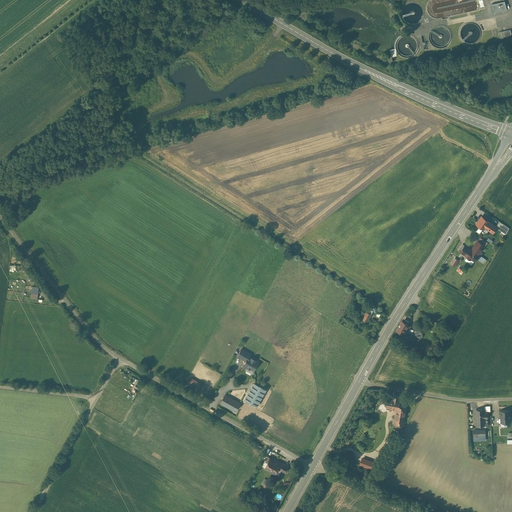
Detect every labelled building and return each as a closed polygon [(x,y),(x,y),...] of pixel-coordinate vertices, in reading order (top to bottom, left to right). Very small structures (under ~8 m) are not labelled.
[(504,1),(490,5),(492,13),(506,10),(504,1)] [(489,221),(481,216),(476,224),(484,229),(483,230),(487,233),(488,230),(492,233),(497,227),(489,221)] [(509,228),(499,221),(496,225),(498,226),(498,228),(500,230),(501,231),(505,234),(508,230),(509,228)] [(471,250),(478,254),(484,245),(477,241),(471,250)] [(479,255),(478,254),(471,250),(465,245),(461,252),(467,256),(467,257),(470,259),(471,258),(474,261),(479,255)] [(32,286),(30,298),(37,299),(38,288),(37,287),(32,286)] [(370,309),(377,312),(376,314),(379,316),(382,311),(372,306),(370,309)] [(371,314),(364,310),(360,318),(367,321),(371,314)] [(409,325),(401,321),(395,331),(402,335),(407,338),(411,340),(411,341),(415,343),(421,338),(422,335),(421,332),(417,330),(414,331),(413,333),(408,330),(408,331),(406,330),(409,325)] [(439,336),(433,333),(427,342),(435,347),(433,349),(438,351),(444,339),(439,336)] [(241,349),(237,356),(243,359),(246,354),(247,352),(241,349)] [(255,360),(249,356),(246,354),(243,359),(245,361),(243,365),(252,370),(255,366),(256,366),(257,364),(257,363),(257,362),(254,360),(255,360)] [(188,384),(190,385),(192,381),(194,383),(193,386),(199,390),(202,383),(193,379),(193,380),(190,379),(188,384)] [(265,389),(254,383),(254,384),(251,389),(248,394),(247,395),(248,395),(245,399),(256,405),(265,389)] [(239,403),(224,395),(220,403),(235,411),(239,403)] [(399,397),(393,395),(392,398),(388,397),(387,407),(397,409),(394,423),(402,424),(406,405),(399,399),(399,397)] [(484,408),(476,409),(476,418),(479,418),(479,425),(488,424),(487,411),(484,412),(484,408)] [(510,409),(500,410),(501,422),(511,421),(511,416),(510,416),(510,409)] [(485,429),(473,430),(473,437),(476,437),(477,440),(485,440),(485,429)] [(274,460),(269,457),(267,461),(268,462),(265,468),(275,473),(278,468),(285,472),(288,466),(282,463),(281,464),(277,461),(275,460),(274,460)] [(373,462),(362,458),(360,464),(365,466),(371,468),(373,462)]
